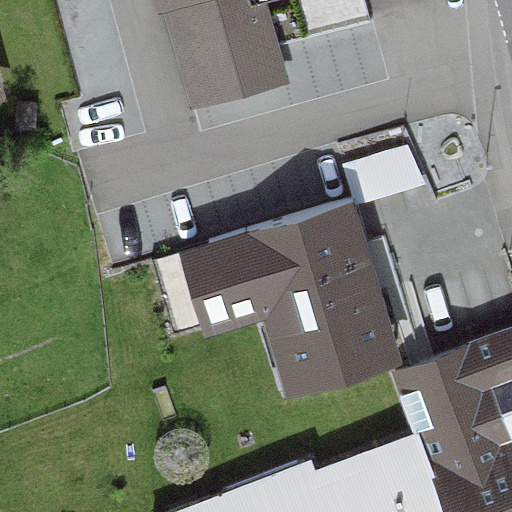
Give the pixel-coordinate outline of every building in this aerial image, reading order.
[(265,48),(251,0),(171,0),(191,71),(223,62),(232,92),(290,75),(281,44),(265,48)] [(357,158),(360,192),(428,187),(426,153),(357,158)] [(332,201),(203,240),(226,317),(274,302),(299,385),(380,360),(332,201)] [(183,303),(162,310),(171,336),(192,328),(183,303)] [(400,397),(413,431),(368,447),(373,461),(302,489),(292,463),(217,492),(224,511),(511,511),(511,324),(461,345),(461,344),(390,372),(400,397)]
